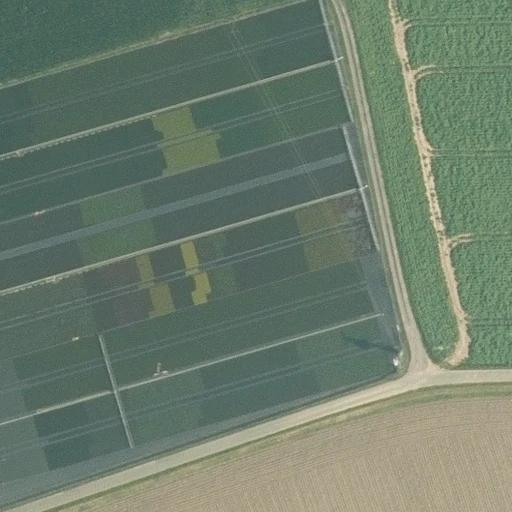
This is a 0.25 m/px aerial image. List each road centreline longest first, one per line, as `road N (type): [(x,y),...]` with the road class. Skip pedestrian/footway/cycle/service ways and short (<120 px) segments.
road 1 (track): [(511,377),(441,379),(39,511)]
road 2 (track): [(345,0),(441,379)]
